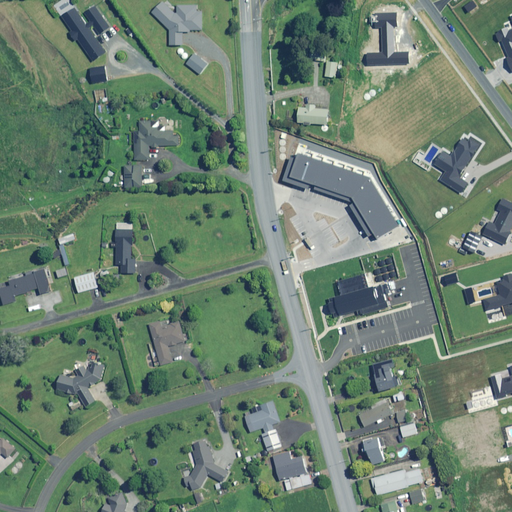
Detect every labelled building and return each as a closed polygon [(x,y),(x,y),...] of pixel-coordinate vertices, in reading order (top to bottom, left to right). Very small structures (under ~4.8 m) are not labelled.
[(164,1),(153,11),(171,29),(171,44),(184,44),(184,32),(192,31),(192,29),(203,29),(203,10),(198,10),(198,4),(179,4),(179,12),(176,12),(164,1)] [(76,7),(64,15),(74,30),(72,31),(78,40),(80,38),(95,61),(108,52),(90,27),(95,24),(101,34),(111,27),(96,5),(86,12),(91,20),(87,23),(76,7)] [(509,57),(511,65),(511,15),(511,17),(511,19),(511,29),(509,31),(507,28),(498,32),(499,33),(496,34),(499,42),(502,41),(509,57)] [(181,47),(176,52),(184,60),(189,55),(181,47)] [(196,53),(188,63),(201,73),(209,63),(196,53)] [(337,63),(326,62),(324,77),(335,78),(337,63)] [(107,65),(93,67),(95,82),(109,80),(107,65)] [(308,106),(300,105),(299,121),(330,122),(331,107),(316,106),(317,102),(309,102),(308,106)] [(135,131),(136,159),(150,159),(150,145),(153,145),(153,147),(160,147),(160,145),(180,145),(180,135),(174,135),(174,130),(167,130),(167,125),(160,125),(160,120),(141,121),(141,130),(135,131)] [(442,178),(463,192),(470,181),(461,175),(481,143),(472,137),(470,140),(463,136),(458,145),(459,146),(456,150),(455,149),(452,154),(445,149),(437,163),(447,170),(442,178)] [(371,174),(301,150),(299,157),(294,155),(286,179),(311,187),(311,185),(353,198),(378,239),(402,224),(371,174)] [(143,165),(126,165),(127,187),(144,187),(143,165)] [(114,173),(109,169),(101,180),(107,184),(114,173)] [(485,233),(506,243),(511,231),(511,230),(511,229),(511,199),(505,196),(499,208),(503,210),(497,223),(492,220),(485,233)] [(135,229),(118,229),(117,265),(123,265),(123,272),(137,272),(137,259),(132,258),(133,245),(134,245),(135,229)] [(485,235),(474,230),(466,245),(477,251),(485,235)] [(61,249),(55,254),(58,257),(64,253),(61,249)] [(67,268),(58,271),(60,277),(69,274),(67,268)] [(0,289),(5,304),(17,301),(15,296),(31,291),(31,290),(40,287),(42,293),(52,291),(46,269),(36,272),(37,273),(11,281),(12,285),(0,289)] [(458,271),(446,274),(449,284),(460,281),(458,271)] [(95,272),(76,278),(80,293),(99,287),(95,272)] [(485,298),(488,309),(511,302),(511,272),(506,275),(507,279),(499,281),(503,293),(485,298)] [(383,282),(331,297),(336,316),(359,310),(360,314),(390,306),(383,282)] [(473,285),(466,287),(470,303),(478,301),(473,285)] [(161,320),(150,323),(162,365),(173,361),(169,345),(185,340),(179,320),(171,323),(171,324),(162,326),(161,320)] [(397,365),(394,357),(372,364),(377,380),(379,379),(382,390),(402,385),(399,375),(396,376),(393,366),(397,365)] [(95,382),(102,378),(105,364),(91,361),(89,369),(88,370),(85,365),(76,370),(79,375),(74,378),(61,374),(58,388),(76,393),(78,392),(87,406),(96,400),(88,386),(90,385),(90,386),(95,383),(95,382)] [(492,376),(498,397),(511,393),(511,375),(504,377),(503,373),(492,376)] [(405,399),(402,392),(393,395),(395,402),(405,399)] [(246,416),(252,432),(265,427),(267,432),(263,433),(269,451),(283,446),(277,428),(275,429),(273,424),(281,421),(274,400),(262,405),(264,410),(246,416)] [(360,414),(366,426),(394,413),(388,401),(360,414)] [(407,409),(398,411),(398,416),(400,422),(410,420),(407,409)] [(415,423),(402,427),(405,436),(418,433),(415,423)] [(1,440),(0,438),(0,453),(1,455),(2,452),(8,457),(16,448),(3,437),(1,440)] [(380,437),(365,441),(372,464),(386,460),(380,437)] [(194,489),(201,487),(209,473),(223,481),(229,471),(216,464),(215,463),(215,462),(210,446),(208,446),(206,440),(195,443),(197,449),(194,450),(198,464),(192,475),(185,477),(188,485),(192,484),(194,489)] [(291,451),(274,456),(281,480),(308,472),(304,456),(293,458),(291,451)] [(405,469),(373,478),(377,495),(425,481),(421,468),(406,472),(405,469)] [(310,474),(291,479),(294,488),(312,483),(310,474)] [(422,489),(411,492),(414,503),(426,500),(422,489)] [(129,511),(125,510),(128,504),(122,492),(109,498),(111,504),(111,505),(106,503),(102,511),(129,511)] [(397,501),(382,505),(384,511),(400,511),(400,509),(399,510),(397,501)]
